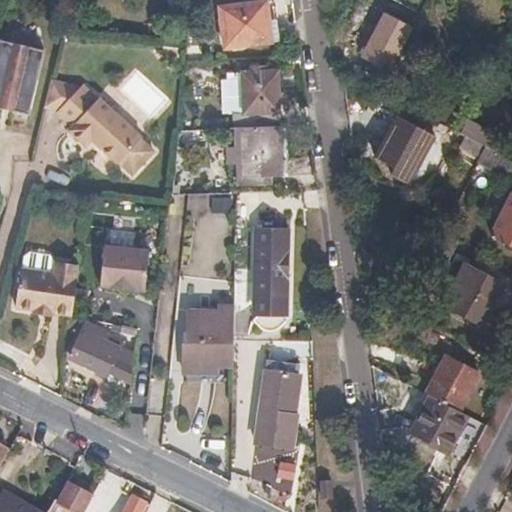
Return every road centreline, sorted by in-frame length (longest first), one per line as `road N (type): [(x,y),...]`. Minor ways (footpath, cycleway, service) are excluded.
road 1 (residential): [(307,0),(374,511)]
road 2 (tertiary): [(0,393),(239,511)]
